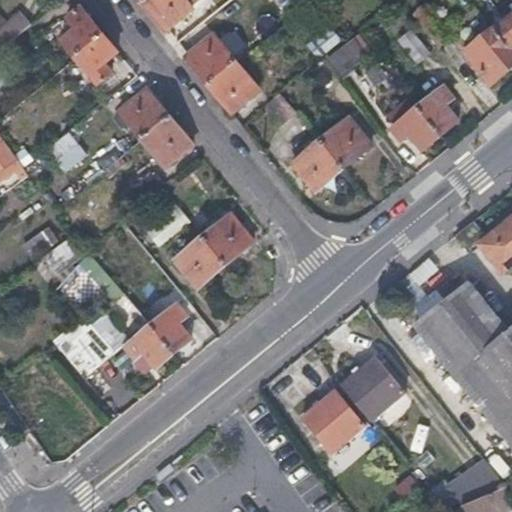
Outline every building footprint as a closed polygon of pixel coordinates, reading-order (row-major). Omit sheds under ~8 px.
[(194,9),(186,0),(150,0),(144,5),(167,32),(194,9)] [(272,0),(272,1),(290,19),(303,6),(297,0),(272,0)] [(62,41),(76,59),(105,36),(82,8),(69,20),(76,29),(62,41)] [(0,35),(13,44),(30,20),(16,11),(0,34),(0,35)] [(417,64),(431,53),(412,29),(398,40),(417,64)] [(310,47),(320,59),(341,42),(331,30),(310,47)] [(511,70),(511,44),(505,35),(501,32),(472,56),(496,84),(511,70)] [(211,86),(239,63),(215,34),(187,57),(211,86)] [(357,34),(325,61),(341,81),(354,70),(352,67),(371,51),(357,34)] [(105,36),(76,59),(98,87),(114,74),(106,64),(119,53),(105,36)] [(6,65),(15,76),(26,67),(17,56),(6,65)] [(261,92),(239,63),(211,86),(234,115),(261,92)] [(376,87),(389,76),(379,63),(365,74),(376,87)] [(58,74),(37,91),(42,98),(63,81),(58,74)] [(420,109),(443,137),(461,123),(450,110),(459,102),(446,87),(420,109)] [(131,126),(144,141),(172,118),(149,90),(121,114),(131,126)] [(284,121),(297,111),(283,93),(271,104),(284,121)] [(426,151),(443,137),(420,109),(414,113),(404,102),(385,118),(394,129),(391,132),(403,148),(415,138),(426,151)] [(125,130),(131,126),(121,114),(115,118),(125,130)] [(322,141),(345,169),(375,145),(351,117),(322,141)] [(172,118),(144,141),(167,168),(194,146),(172,118)] [(71,131),(49,148),(66,170),(88,152),(71,131)] [(317,192),(345,169),(322,141),(294,164),(317,192)] [(108,151),(96,161),(105,173),(112,167),(115,165),(117,163),(108,151)] [(112,167),(118,173),(127,165),(122,159),(117,163),(115,165),(112,167)] [(104,173),(109,180),(118,173),(112,167),(105,173),(104,173)] [(145,205),(167,186),(158,176),(154,179),(151,176),(133,192),(145,205)] [(188,223),(202,240),(225,269),(255,244),(232,216),(218,228),(196,201),(190,206),(172,184),(162,192),(173,205),(188,223)] [(188,223),(173,205),(166,210),(171,217),(167,221),(176,233),(188,223)] [(511,219),(481,245),(493,260),(505,274),(511,268),(511,219)] [(167,221),(148,236),(158,248),(176,233),(167,221)] [(26,248),(34,260),(60,242),(51,230),(26,248)] [(55,276),(85,255),(73,238),(43,260),(55,276)] [(196,293),(225,269),(202,240),(172,265),(196,293)] [(138,246),(128,254),(148,279),(159,270),(138,246)] [(55,276),(61,284),(88,258),(85,255),(55,276)] [(511,442),(511,332),(471,284),(419,326),(511,442)] [(0,316),(12,308),(0,292),(0,316)] [(153,326),(176,355),(192,341),(180,327),(191,318),(179,304),(153,326)] [(96,364),(127,347),(104,308),(60,334),(100,403),(125,389),(117,374),(105,381),(96,364)] [(158,370),(176,355),(153,326),(125,350),(136,363),(145,356),(158,370)] [(376,420),(392,407),(408,394),(380,358),(346,386),(376,420)] [(335,454),(352,441),(368,427),(340,392),(307,418),(335,454)] [(464,507),(468,511),(507,511),(511,509),(511,491),(509,489),(464,507)]
